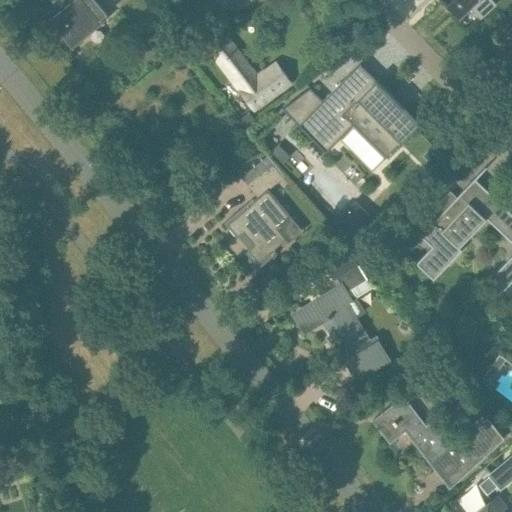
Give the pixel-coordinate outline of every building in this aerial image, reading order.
[(107,13),(96,0),(61,0),(42,16),(67,46),(107,13)] [(221,0),(224,5),(230,8),(237,7),(238,8),(252,0),(221,0)] [(340,12),(331,0),(317,0),(329,19),(340,12)] [(497,5),(492,0),(446,0),(460,15),(469,7),(481,20),(497,5)] [(194,19),(189,15),(184,17),(180,20),(181,28),(186,31),(193,30),(196,25),(194,19)] [(511,27),(491,49),(502,60),(511,51),(511,56),(511,57),(511,27)] [(240,53),(225,35),(208,48),(254,108),(292,82),(277,62),(257,77),(248,65),(240,53)] [(283,108),(326,151),(354,124),(385,155),(384,156),(385,157),(420,123),(404,107),(400,111),(379,89),(377,87),(366,97),(346,77),(323,100),(310,87),(283,108)] [(248,112),(238,120),(245,129),(255,121),(248,112)] [(276,164),(267,155),(241,176),(257,195),(253,199),(225,222),(237,236),(244,231),(255,244),(248,250),(261,265),(273,255),(274,256),(278,253),(277,252),(288,242),(276,227),(290,215),(268,188),(285,175),(276,164)] [(487,167),(486,165),(452,201),(446,195),(435,206),(442,212),(414,241),(415,242),(421,236),(432,246),(416,262),(417,264),(419,261),(433,275),(447,261),(449,263),(462,249),(450,238),(478,209),(511,241),(511,254),(490,278),(503,290),(511,281),(511,212),(476,178),(487,167)] [(368,212),(349,231),(361,244),(378,228),(381,225),(378,222),(378,223),(368,212)] [(328,240),(328,246),(333,253),(342,245),(334,235),(328,240)] [(338,285),(304,306),(316,324),(323,320),(346,359),(345,359),(358,379),(390,359),(376,336),(369,340),(355,315),(364,310),(356,297),(370,288),(365,279),(365,278),(351,254),(328,268),(338,285)] [(506,359),(499,353),(481,377),(488,382),(506,359)] [(425,425),(403,397),(374,420),(390,441),(405,430),(431,462),(450,486),(503,437),(488,417),(459,441),(439,415),(425,425)] [(489,475),(479,483),(487,494),(497,486),(489,475)] [(504,511),(503,510),(507,507),(497,496),(477,511),(504,511)]
